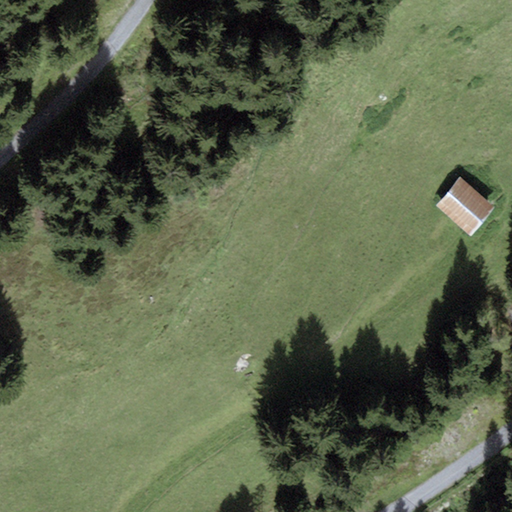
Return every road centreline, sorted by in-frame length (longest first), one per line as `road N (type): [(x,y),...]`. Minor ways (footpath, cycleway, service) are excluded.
road 1 (track): [(130,511),(498,221)]
road 2 (track): [(147,0),(96,63),(0,156)]
road 3 (track): [(389,511),(511,428)]
